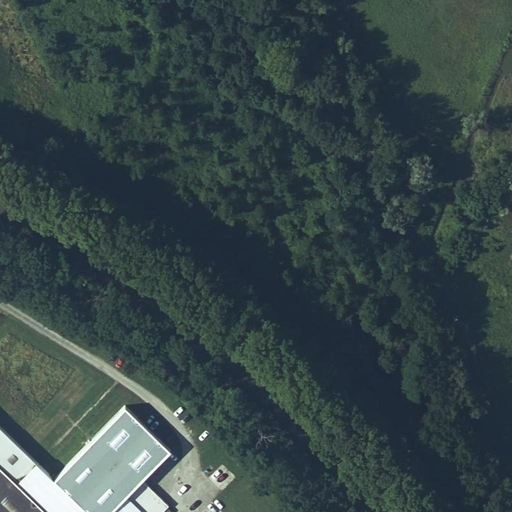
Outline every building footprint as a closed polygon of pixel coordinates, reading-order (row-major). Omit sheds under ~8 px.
[(76,419),(103,391),(95,384),(68,411),(76,419)] [(43,425),(70,399),(63,391),(36,418),(43,425)] [(91,432),(114,402),(106,396),(83,426),(91,432)] [(161,511),(168,504),(142,479),(170,449),(125,405),(54,478),(0,428),(0,494),(16,511),(161,511)] [(44,451),(70,425),(63,417),(36,443),(44,451)] [(58,464),(83,437),(75,429),(49,457),(58,464)] [(244,484),(251,476),(224,450),(217,457),(244,484)] [(204,500),(225,478),(210,464),(189,486),(204,500)] [(219,506),(236,489),(231,484),(214,501),(219,506)] [(0,511),(16,511),(0,494),(0,511)]
